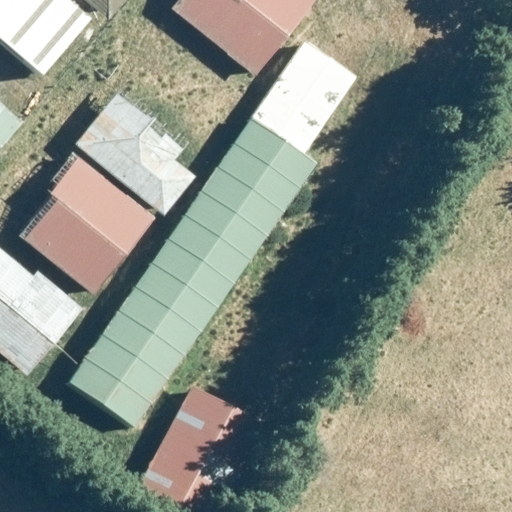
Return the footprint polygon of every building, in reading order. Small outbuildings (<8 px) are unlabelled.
[(78,8),(68,0),(0,0),(0,92),(6,97),(78,8)] [(86,0),(101,12),(110,0),(86,0)] [(308,1),(306,0),(180,0),(170,13),(248,76),(308,1)] [(170,159),(177,150),(110,100),(70,151),(156,216),(188,173),(170,159)] [(156,216),(70,151),(10,232),(95,296),(156,216)] [(35,270),(30,276),(0,251),(0,356),(23,375),(74,312),(79,305),(35,270)] [(220,511),(266,417),(186,379),(128,500),(152,511),(220,511)]
